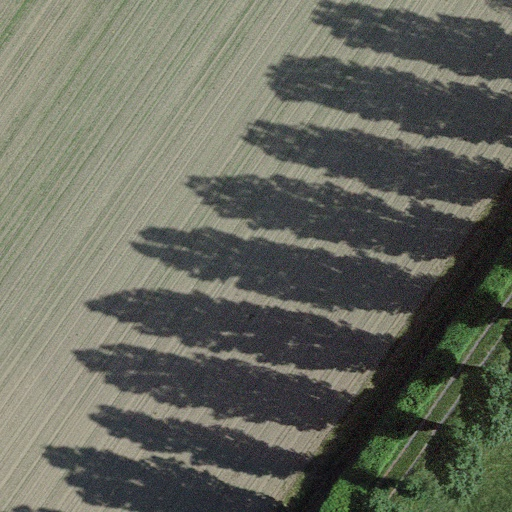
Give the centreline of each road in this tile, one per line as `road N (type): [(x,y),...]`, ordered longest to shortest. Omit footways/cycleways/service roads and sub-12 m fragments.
road 1 (track): [(306,511),(511,212)]
road 2 (track): [(415,511),(511,371)]
